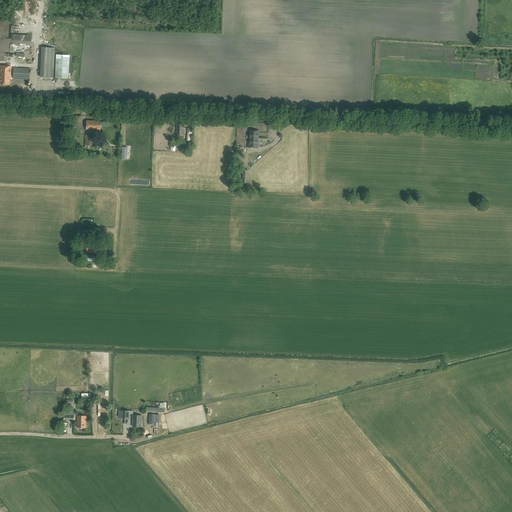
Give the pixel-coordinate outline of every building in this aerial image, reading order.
[(54,48),(44,47),(42,47),(40,77),(53,78),(54,48)] [(0,84),(10,85),(10,78),(29,79),(30,69),(1,67),(0,77),(0,76),(0,84)] [(101,130),(101,121),(86,121),(86,130),(101,130)] [(183,134),(184,123),(177,122),(176,134),(183,134)] [(258,140),(258,131),(250,130),(249,140),(248,148),(258,148),(259,140),(258,140)] [(93,146),(94,140),(94,133),(86,133),(85,145),(93,146)] [(87,252),(96,253),(96,243),(84,242),(85,239),(79,239),(79,246),(87,246),(87,252)] [(99,243),(96,243),(96,253),(97,253),(97,252),(105,252),(106,243),(99,243)] [(96,255),(87,255),(82,255),(82,256),(77,256),(77,259),(82,259),(82,261),(87,261),(87,263),(91,263),(91,261),(96,261),(96,255)] [(86,428),(86,416),(77,415),(77,428),(86,428)] [(141,427),(142,415),(133,415),(132,427),(141,427)]
